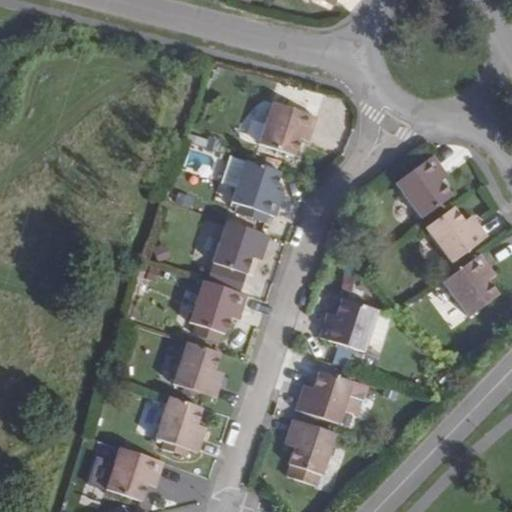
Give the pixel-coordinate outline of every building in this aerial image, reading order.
[(258,147),(293,159),(299,141),(301,135),(309,138),(316,118),(272,104),(258,147)] [(299,141),(307,144),(309,138),(301,135),(299,141)] [(246,163),(231,158),(222,184),(237,189),(246,163)] [(421,220),(451,199),(440,184),(436,179),(444,173),(432,158),(396,185),(421,220)] [(281,201),(271,198),(273,191),(279,174),(246,163),(237,189),(231,205),(239,207),(236,215),(264,225),(267,217),(275,219),(281,201)] [(444,173),(436,179),(440,184),(448,179),(444,173)] [(273,191),(271,198),(281,201),(283,194),(273,191)] [(475,223),(467,228),(463,223),(453,208),(425,229),(451,264),(486,239),(475,223)] [(463,223),(467,228),(475,223),(471,217),(463,223)] [(212,266),(244,277),(250,259),(252,252),(262,255),(268,238),(226,225),(212,266)] [(262,255),(252,252),(250,259),(260,262),(262,255)] [(490,272),(480,256),(442,283),(469,319),(497,298),(488,282),(484,276),(490,272)] [(490,272),(484,276),(488,282),(494,278),(490,272)] [(240,315),(246,297),(203,283),(189,325),(197,328),(194,337),(215,343),(218,335),(223,336),(229,320),(232,312),(240,315)] [(377,312),(342,301),(337,318),(335,325),(325,322),(319,340),(363,355),(377,312)] [(229,320),(238,322),(240,315),(232,312),(229,320)] [(337,318),(327,315),(325,322),(335,325),(337,318)] [(220,382),(210,379),(213,372),(219,355),(187,344),(173,386),(215,401),(220,382)] [(213,372),(210,379),(220,382),(223,376),(213,372)] [(352,384),(319,373),(314,391),(312,397),(301,394),(296,412),(338,426),(352,384)] [(314,391),(304,388),(301,394),(312,397),(314,391)] [(204,437),(193,433),(195,426),(201,410),(168,399),(155,440),(162,443),(188,452),(197,455),(204,437)] [(286,441),(297,444),(295,451),(290,467),(291,468),(288,479),(305,485),(308,473),(320,477),(334,436),(293,422),(286,441)] [(195,426),(193,433),(204,437),(206,430),(195,426)] [(295,451),(297,444),(286,441),(285,447),(295,451)] [(185,459),(188,452),(162,443),(159,451),(185,459)] [(157,483),(163,464),(120,450),(105,492),(139,503),(145,487),(148,479),(157,483)] [(320,477),(308,473),(305,485),(316,488),(320,477)] [(157,483),(148,479),(145,487),(154,489),(157,483)]
